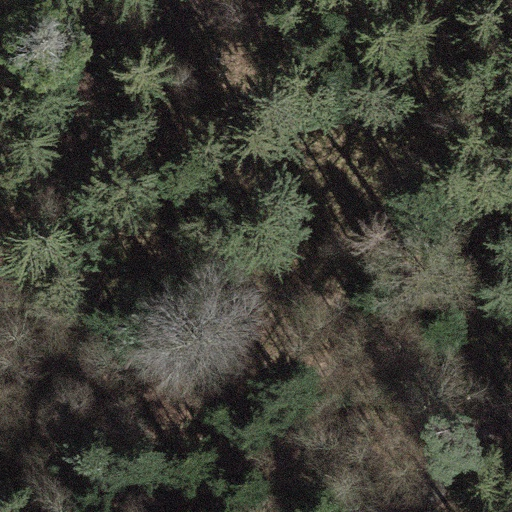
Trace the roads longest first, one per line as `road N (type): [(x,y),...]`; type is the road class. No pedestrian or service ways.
road 1 (track): [(511,28),(225,8),(164,16),(34,81),(0,89)]
road 2 (track): [(389,511),(511,393)]
